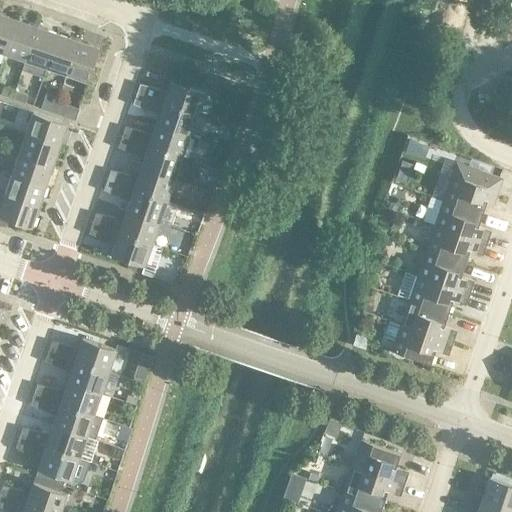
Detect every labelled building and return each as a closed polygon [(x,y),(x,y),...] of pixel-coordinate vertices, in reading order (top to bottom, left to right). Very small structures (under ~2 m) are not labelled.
[(275,2),(269,0),(255,0),(253,7),(271,13),(275,2)] [(16,19),(0,13),(0,51),(4,53),(16,19)] [(36,26),(16,19),(4,53),(25,60),(36,26)] [(57,33),(36,26),(25,60),(22,69),(42,76),(45,67),(57,33)] [(77,40),(57,33),(45,67),(66,74),(77,40)] [(98,47),(77,40),(66,74),(87,81),(98,47)] [(203,91),(169,80),(165,93),(159,91),(158,88),(139,83),(135,93),(195,114),(203,91)] [(0,95),(12,98),(14,91),(3,87),(0,95)] [(26,95),(14,91),(12,98),(23,102),(26,95)] [(40,108),(53,113),(57,101),(58,97),(45,93),(40,108)] [(195,114),(135,93),(132,103),(150,111),(153,109),(159,111),(154,124),(188,135),(195,114)] [(78,108),(57,101),(53,113),(74,120),(78,108)] [(65,123),(32,111),(25,133),(58,144),(65,123)] [(188,135),(154,124),(150,136),(145,134),(143,131),(124,126),(121,136),(180,157),(188,135)] [(58,144),(25,133),(18,153),(51,164),(58,144)] [(180,157),(121,136),(117,147),(135,154),(138,153),(144,154),(140,167),(173,178),(180,157)] [(409,139),(405,152),(424,159),(428,146),(409,139)] [(51,164),(18,153),(11,174),(44,185),(51,164)] [(455,162),(442,199),(481,213),(485,200),(491,202),(499,177),(455,162)] [(173,178),(140,167),(135,179),(130,177),(128,174),(109,169),(106,179),(165,200),(173,178)] [(44,185),(11,174),(4,194),(37,205),(44,185)] [(165,200),(106,179),(102,190),(120,197),(124,196),(129,197),(125,210),(158,221),(165,200)] [(37,205),(4,194),(0,205),(0,216),(30,226),(37,205)] [(481,213),(442,199),(434,224),(486,242),(490,230),(477,225),(481,213)] [(388,202),(386,207),(394,210),(396,205),(388,202)] [(158,221),(125,210),(121,222),(115,220),(113,217),(95,212),(91,223),(151,243),(158,221)] [(151,243),(91,223),(88,233),(105,240),(109,239),(114,241),(110,254),(143,265),(151,243)] [(486,242),(434,224),(425,249),(464,263),(468,250),(482,255),(486,242)] [(464,263),(425,249),(417,274),(469,292),(473,280),(459,275),(464,263)] [(469,292),(417,274),(408,299),(447,313),(451,300),(465,305),(469,292)] [(447,313),(408,299),(400,324),(452,342),(456,330),(442,325),(447,313)] [(362,311),(371,314),(374,306),(365,303),(362,311)] [(383,336),(394,340),(391,350),(429,363),(434,350),(448,355),(452,342),(400,324),(388,320),(383,336)] [(115,348),(81,337),(77,350),(71,348),(70,345),(51,340),(48,350),(107,371),(115,348)] [(107,371),(48,350),(44,360),(62,368),(65,367),(71,368),(66,381),(100,392),(107,371)] [(135,363),(147,367),(151,356),(139,352),(135,363)] [(100,392),(66,381),(62,394),(57,391),(55,388),(36,383),(33,393),(92,414),(100,392)] [(92,414),(33,393),(29,404),(47,411),(50,410),(56,412),(52,424),(85,435),(92,414)] [(127,394),(124,401),(135,405),(138,397),(127,394)] [(324,432),(337,437),(342,423),(329,418),(324,432)] [(85,435),(52,424),(49,433),(21,427),(18,437),(89,461),(90,461),(97,440),(85,436),(85,435)] [(89,461),(18,437),(14,447),(32,455),(36,453),(41,455),(37,468),(41,469),(36,483),(59,491),(64,477),(78,482),(83,480),(89,461)] [(360,440),(351,465),(404,483),(408,471),(394,466),(399,453),(360,440)] [(107,455),(118,459),(122,448),(111,445),(107,455)] [(404,483),(351,465),(343,490),(381,503),(386,491),(399,495),(404,483)] [(307,478),(317,481),(319,473),(310,470),(307,478)] [(282,497),(297,502),(305,478),(290,473),(282,497)] [(511,484),(488,477),(481,498),(511,508),(511,484)] [(2,484),(0,488),(0,495),(49,511),(58,511),(65,493),(59,491),(36,483),(32,481),(28,495),(22,493),(20,489),(2,484)] [(378,511),(381,503),(343,490),(335,511),(378,511)] [(49,511),(0,495),(0,507),(11,511),(13,511),(16,511),(19,511),(49,511)] [(511,511),(511,508),(481,498),(476,511),(511,511)]
